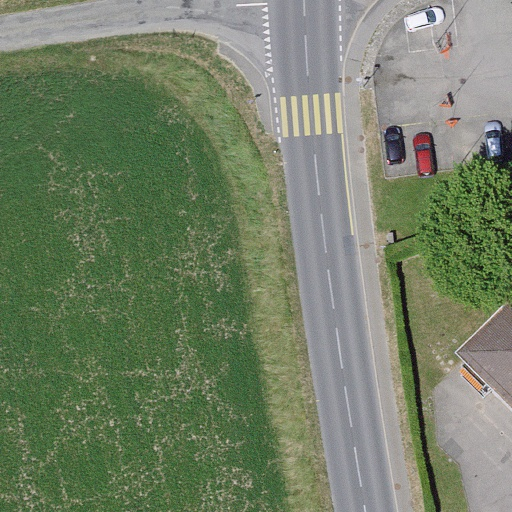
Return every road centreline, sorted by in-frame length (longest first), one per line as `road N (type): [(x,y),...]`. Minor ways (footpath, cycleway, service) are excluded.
road 1 (secondary): [(364,511),(341,382),(305,0)]
road 2 (unclassified): [(0,26),(192,0)]
